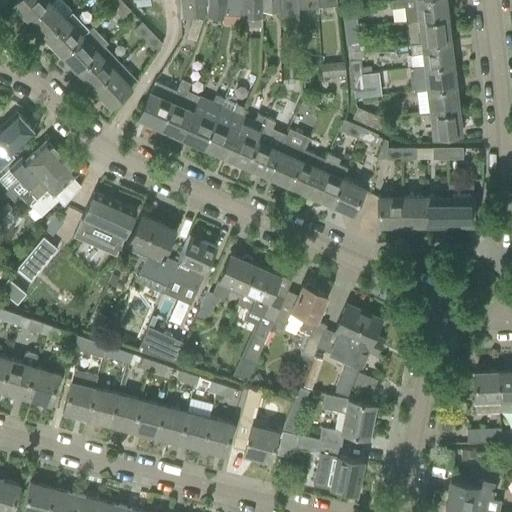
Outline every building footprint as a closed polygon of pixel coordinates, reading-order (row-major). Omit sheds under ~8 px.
[(15,0),(13,3),(29,20),(49,1),(50,0),(15,0)] [(129,10),(119,0),(118,0),(111,7),(121,17),(129,10)] [(207,3),(206,0),(179,0),(180,5),(180,17),(204,14),(207,3)] [(225,0),(206,0),(207,3),(204,14),(222,18),(223,13),(226,1),(225,0)] [(225,0),(226,1),(223,13),(241,16),(242,0),(225,0)] [(242,0),(241,16),(260,16),(260,11),(260,0),(242,0)] [(260,0),(260,11),(278,10),(277,0),(260,0)] [(277,0),(278,10),(278,23),(297,23),(296,9),(296,0),(277,0)] [(296,0),(296,9),(316,6),(316,0),(296,0)] [(443,0),(391,0),(392,7),(406,6),(407,21),(408,21),(446,16),(443,0)] [(49,1),(29,20),(45,37),(65,18),(49,1)] [(72,11),(65,18),(45,37),(62,54),(81,35),(89,28),(72,11)] [(344,29),(356,28),(355,14),(343,15),(344,29)] [(446,16),(408,21),(411,44),(449,39),(446,16)] [(187,38),(195,40),(201,20),(192,17),(187,38)] [(143,40),(151,33),(141,22),(133,30),(143,40)] [(62,54),(77,70),(97,51),(103,45),(106,42),(91,26),(89,28),(81,35),(62,54)] [(358,42),(356,28),(344,29),(346,43),(358,42)] [(161,43),(151,33),(143,40),(153,50),(161,43)] [(449,39),(411,44),(412,53),(415,53),(416,67),(424,66),(451,63),(449,39)] [(103,45),(97,51),(77,70),(94,88),(120,63),(103,45)] [(369,66),(360,67),(359,60),(348,61),(350,75),(370,72),(369,66)] [(321,62),(322,75),(343,74),(342,61),(321,62)] [(122,65),(120,63),(94,88),(110,105),(136,80),(122,65)] [(454,85),(451,63),(424,66),(427,89),(454,85)] [(370,72),(350,75),(352,89),(352,91),(363,90),(363,88),(371,87),(370,72)] [(181,78),(175,90),(159,126),(181,135),(198,96),(199,96),(186,90),(190,82),(181,78)] [(175,90),(172,88),(154,80),(138,116),(159,126),(175,90)] [(457,109),(454,85),(427,89),(430,112),(457,109)] [(198,96),(181,135),(202,145),(218,108),(223,97),(214,93),(210,102),(198,96)] [(218,108),(202,145),(224,155),(240,117),(245,107),(236,103),(231,113),(218,108)] [(365,123),(369,113),(357,109),(353,119),(365,123)] [(457,109),(430,112),(433,136),(460,132),(457,109)] [(16,112),(1,126),(0,127),(0,139),(2,142),(0,144),(0,165),(14,153),(11,150),(33,130),(16,112)] [(382,118),(369,113),(365,123),(378,128),(382,118)] [(240,117),(224,155),(235,159),(234,162),(235,164),(237,165),(244,168),(245,164),(246,164),(266,120),(257,116),(254,123),(240,117)] [(266,120),(246,164),(266,174),(277,148),(282,138),(283,136),(271,131),(274,124),(266,120)] [(358,137),(362,129),(349,123),(345,132),(358,137)] [(375,135),(362,129),(358,137),(371,143),(375,135)] [(282,138),(277,148),(266,174),(287,183),(303,148),(282,138)] [(387,158),(399,158),(399,147),(387,147),(387,140),(383,138),(376,158),(387,158)] [(19,194),(60,156),(45,140),(25,159),(22,155),(8,168),(19,179),(11,186),(6,191),(17,201),(22,197),(19,194)] [(399,147),(399,158),(413,158),(414,147),(399,147)] [(446,158),(447,147),(432,147),(432,158),(446,158)] [(447,147),(446,158),(461,158),(461,147),(447,147)] [(464,147),(464,157),(477,157),(477,147),(464,147)] [(325,157),(303,148),(287,183),(309,193),(320,167),(325,157)] [(327,152),(325,157),(320,167),(309,193),(330,202),(342,177),(346,166),(337,162),(339,157),(327,152)] [(75,172),(60,156),(19,194),(22,197),(39,215),(48,207),(57,198),(52,193),(75,172)] [(342,177),(330,202),(352,212),(363,187),(342,177)] [(447,182),(447,195),(447,223),(472,222),(471,182),(447,182)] [(84,209),(76,229),(88,234),(86,239),(117,253),(124,238),(136,211),(93,191),(84,209)] [(401,223),(401,195),(377,195),(377,223),(401,223)] [(424,195),(401,195),(401,223),(424,223),(424,195)] [(447,195),(424,195),(424,223),(447,223),(447,195)] [(0,219),(1,218),(12,207),(7,203),(0,209),(0,219)] [(21,216),(12,207),(1,218),(10,227),(21,216)] [(140,212),(131,230),(127,241),(149,251),(136,278),(163,290),(170,273),(176,261),(163,255),(175,228),(140,212)] [(188,234),(176,261),(170,273),(197,285),(198,286),(200,280),(215,246),(206,242),(206,240),(191,234),(190,235),(188,234)] [(42,237),(25,256),(38,268),(55,248),(42,237)] [(230,285),(242,291),(255,263),(251,262),(252,260),(250,257),(245,255),(242,256),(241,258),(230,252),(212,293),(206,290),(199,307),(209,312),(216,295),(224,298),(230,285)] [(255,263),(242,291),(237,304),(243,307),(240,315),(258,322),(242,358),(253,363),(269,327),(278,308),(283,298),(271,293),(279,274),(255,263)] [(9,275),(0,285),(17,301),(26,290),(9,275)] [(306,283),(303,285),(302,284),(290,310),(304,315),(299,328),(309,332),(300,353),(311,358),(311,356),(312,355),(316,347),(318,342),(326,324),(315,320),(326,295),(314,289),(313,286),(306,283)] [(341,358),(342,358),(363,311),(345,303),(334,328),(326,324),(318,342),(316,347),(341,358)] [(12,312),(0,307),(0,316),(9,320),(12,312)] [(342,358),(347,360),(359,366),(367,349),(375,353),(381,339),(373,335),(380,319),(363,311),(342,358)] [(43,332),(46,324),(31,319),(29,327),(43,332)] [(46,324),(43,332),(58,337),(61,329),(46,324)] [(182,344),(146,328),(137,347),(175,362),(182,344)] [(76,335),(73,349),(102,357),(103,354),(103,352),(106,346),(76,335)] [(121,349),(106,344),(106,346),(103,352),(119,357),(121,349)] [(199,361),(202,357),(200,352),(196,349),(191,351),(188,355),(190,360),(194,363),(199,361)] [(14,393),(24,396),(33,365),(37,354),(29,351),(24,354),(22,362),(9,358),(0,388),(14,393)] [(0,388),(9,358),(0,355),(0,388)] [(149,368),(152,360),(137,355),(134,363),(149,368)] [(311,356),(311,358),(299,385),(309,389),(322,360),(312,355),(311,356)] [(166,365),(152,360),(149,368),(163,373),(166,366),(166,365)] [(334,387),(347,393),(358,368),(358,369),(359,366),(347,360),(334,387)] [(58,372),(33,365),(24,396),(35,398),(34,399),(49,403),(58,372)] [(163,373),(162,376),(170,379),(173,369),(166,366),(163,373)] [(77,414),(86,417),(94,386),(96,377),(73,370),(62,411),(77,415),(77,414)] [(194,383),(197,375),(183,370),(180,378),(194,383)] [(511,398),(511,370),(497,371),(498,399),(511,398)] [(263,380),(258,371),(247,378),(253,387),(263,380)] [(498,399),(497,371),(473,372),(474,412),(498,411),(498,399)] [(197,375),(194,383),(208,388),(211,380),(197,375)] [(375,383),(377,378),(368,375),(366,380),(375,383)] [(217,391),(231,395),(233,388),(219,383),(217,391)] [(95,419),(109,423),(117,392),(94,386),(86,417),(95,419)] [(240,414),(253,418),(260,391),(246,386),(240,414)] [(308,390),(299,386),(280,429),(291,432),(292,432),(310,391),(308,390)] [(123,426),(132,429),(140,398),(117,392),(109,423),(123,427),(123,426)] [(322,426),(319,438),(319,439),(341,443),(343,432),(367,436),(374,403),(347,397),(346,398),(325,393),(322,406),(338,409),(339,408),(345,409),(341,429),(322,426)] [(141,431),(155,435),(163,404),(140,398),(132,429),(141,431)] [(169,438),(178,441),(186,410),(163,404),(155,435),(169,439),(169,438)] [(187,443),(201,447),(209,416),(186,410),(178,441),(187,443)] [(215,450),(225,453),(233,422),(209,416),(201,447),(215,450)] [(441,417),(439,428),(450,430),(450,428),(452,419),(441,417)] [(250,424),(247,432),(242,452),(269,459),(277,431),(250,424)] [(500,441),(499,430),(499,427),(466,428),(466,442),(486,442),(500,441)] [(291,432),(280,429),(276,443),(319,452),(316,468),(332,471),(329,486),(356,492),(362,460),(339,455),(341,443),(319,439),(319,438),(292,432),(291,432)] [(511,429),(499,430),(500,441),(511,440),(511,429)] [(460,449),(460,458),(476,458),(476,449),(460,449)] [(4,480),(0,478),(0,511),(2,511),(10,511),(19,484),(4,479),(4,480)] [(477,478),(475,485),(450,480),(445,503),(487,511),(491,511),(497,511),(500,500),(491,498),(494,481),(477,478)] [(21,511),(46,511),(53,488),(38,484),(38,485),(29,482),(21,511)] [(71,511),(76,494),(67,492),(53,488),(46,511),(71,511)] [(95,511),(99,500),(85,496),(84,496),(76,494),(71,511),(95,511)] [(95,511),(120,511),(122,506),(113,504),(113,503),(99,500),(95,511)] [(445,503),(443,511),(487,511),(445,503)]
